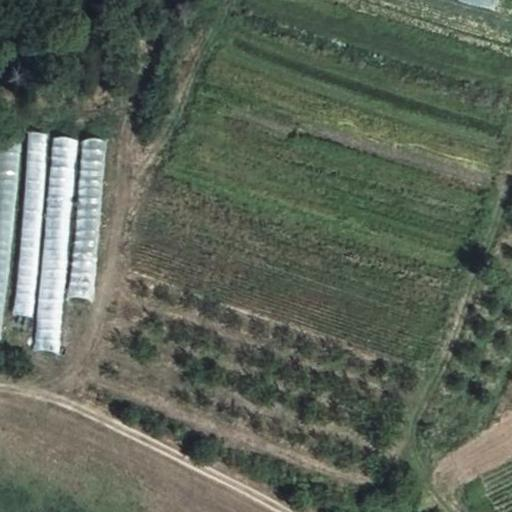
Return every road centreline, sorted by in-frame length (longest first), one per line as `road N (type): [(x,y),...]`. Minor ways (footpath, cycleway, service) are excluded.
road 1 (track): [(230,0),(177,112),(137,171),(90,350),(67,401)]
road 2 (track): [(511,172),(417,423),(418,468),(451,511)]
road 3 (track): [(284,511),(146,436),(42,390),(0,386)]
